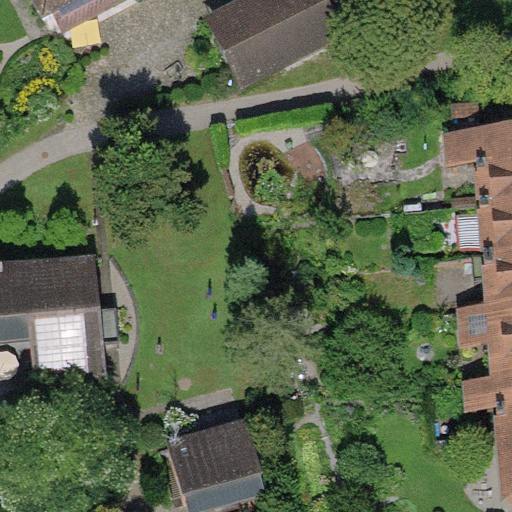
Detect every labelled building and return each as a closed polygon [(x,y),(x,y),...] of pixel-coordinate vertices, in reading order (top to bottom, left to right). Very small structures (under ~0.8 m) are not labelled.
[(111,0),(31,0),(48,32),(111,0)] [(364,21),(353,0),(252,0),(204,25),(235,86),(364,21)] [(511,211),(511,148),(478,151),(483,214),(511,211)] [(511,275),(511,211),(483,214),(488,277),(511,275)] [(111,395),(97,269),(0,280),(0,358),(30,355),(36,404),(111,395)] [(511,338),(511,275),(488,277),(494,340),(511,338)] [(511,402),(511,338),(494,340),(499,404),(511,402)] [(511,465),(511,402),(499,404),(504,467),(511,465)] [(167,452),(183,511),(264,511),(272,510),(250,429),(167,452)]
